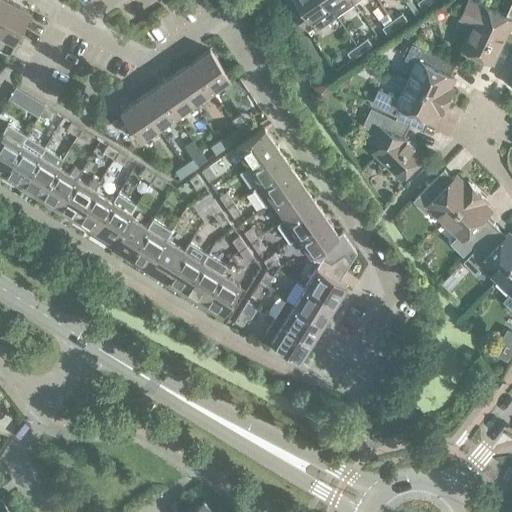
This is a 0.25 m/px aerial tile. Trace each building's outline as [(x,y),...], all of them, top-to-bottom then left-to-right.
[(0,0),(0,16),(8,0),(0,0)] [(0,33),(13,40),(29,10),(10,0),(8,0),(0,16),(0,33)] [(337,14),(327,0),(300,0),(301,1),(292,6),(308,29),(316,23),(319,26),(337,14)] [(327,0),(337,14),(354,1),(353,0),(327,0)] [(504,35),(511,38),(511,0),(506,14),(484,3),(483,4),(474,0),(467,0),(460,15),(474,22),(463,46),(492,60),(504,35)] [(393,19),(397,25),(408,18),(403,12),(393,19)] [(397,25),(393,19),(383,26),(388,32),(397,25)] [(358,44),(362,50),(372,43),(368,37),(358,44)] [(416,62),(408,79),(449,99),(454,87),(449,85),(455,74),(451,72),(456,61),(436,51),(432,52),(412,42),(405,57),(416,62)] [(362,50),(358,44),(348,51),(353,57),(362,50)] [(191,61),(210,89),(229,76),(209,48),(191,61)] [(210,89),(191,61),(173,73),(193,101),(210,89)] [(173,73),(155,85),(175,113),(193,101),(173,73)] [(402,116),(401,118),(410,122),(424,129),(429,118),(433,119),(438,108),(443,110),(449,99),(408,79),(400,96),(389,91),(382,106),(402,116)] [(157,126),(175,113),(155,85),(137,97),(157,126)] [(40,111),(45,104),(17,86),(10,97),(38,114),(40,111)] [(139,138),(157,126),(137,97),(119,110),(139,138)] [(56,110),(54,108),(45,103),(40,111),(51,118),(56,110)] [(404,135),(410,122),(401,118),(400,119),(372,106),(363,123),(376,129),(373,136),(387,143),(378,151),(402,176),(425,153),(408,136),(404,135)] [(66,127),(76,134),(81,126),(70,120),(66,127)] [(236,126),(241,133),(250,127),(245,120),(236,126)] [(0,132),(0,170),(2,172),(21,142),(26,134),(6,122),(0,132)] [(88,141),(92,133),(81,126),(76,134),(88,141)] [(241,133),(236,126),(227,132),(232,139),(241,133)] [(247,164),(276,144),(263,126),(234,145),(247,164)] [(218,138),(223,145),(232,139),(227,132),(218,138)] [(26,134),(21,142),(2,172),(20,183),(44,146),(26,134)] [(223,145),(218,138),(210,144),(215,151),(223,145)] [(102,150),(113,157),(118,149),(107,143),(102,150)] [(276,144),(247,164),(260,182),(288,162),(276,144)] [(62,157),(44,146),(20,183),(39,195),(57,165),(62,157)] [(124,163),(129,156),(118,149),(113,157),(124,163)] [(183,163),(188,171),(198,164),(192,156),(183,163)] [(288,162),(260,182),(252,187),(264,204),(272,199),(272,200),(300,180),(288,162)] [(188,171),(183,163),(174,169),(179,177),(188,171)] [(200,168),(208,179),(215,174),(208,163),(200,168)] [(39,195),(57,206),(76,176),(80,169),(74,165),(69,172),(57,165),(39,195)] [(139,173),(150,180),(155,172),(144,165),(139,173)] [(432,206),(446,219),(478,187),(469,178),(465,182),(456,173),(453,176),(445,167),(414,199),(427,212),(432,206)] [(161,187),(166,179),(155,172),(150,180),(161,187)] [(196,187),(203,182),(196,172),(188,177),(196,187)] [(94,188),(99,180),(92,176),(87,184),(76,176),(57,206),(75,217),(94,188)] [(300,180),(272,200),(284,217),(313,198),(300,180)] [(487,196),(478,187),(446,219),(459,232),(451,241),(464,254),(477,241),(478,242),(496,224),(486,214),(492,208),(483,200),(487,196)] [(112,199),(94,188),(75,217),(94,229),(112,199)] [(226,205),(233,200),(226,189),(218,194),(226,205)] [(136,204),(117,192),(117,191),(112,199),(94,229),(112,240),(128,214),(129,215),(136,204)] [(214,213),(221,208),(214,198),(207,203),(214,213)] [(313,198),(284,217),(276,223),(289,240),(296,235),(325,215),(313,198)] [(233,200),(226,205),(233,216),(240,211),(233,200)] [(221,208),(214,213),(221,224),(228,219),(221,208)] [(110,243),(129,255),(147,226),(129,215),(128,214),(112,240),(110,243)] [(343,252),(349,261),(356,251),(341,230),(337,233),(325,215),(296,235),(309,254),(316,248),(322,256),(330,261),(343,252)] [(171,229),(153,218),(147,226),(129,255),(147,267),(165,237),(166,238),(171,229)] [(506,234),(496,224),(478,242),(480,244),(464,260),(477,273),(485,264),(499,277),(511,263),(511,233),(509,231),(506,234)] [(250,241),(258,236),(250,225),(243,230),(250,241)] [(239,249),(246,244),(238,233),(231,238),(239,249)] [(258,236),(250,241),(258,251),(265,246),(258,236)] [(184,249),(166,238),(165,237),(147,267),(165,278),(184,249)] [(165,278),(184,290),(207,252),(189,241),(184,249),(165,278)] [(246,244),(239,249),(246,260),(253,255),(246,244)] [(262,259),(267,266),(278,258),(273,251),(262,259)] [(207,252),(184,290),(202,301),(220,272),(225,264),(207,252)] [(330,261),(322,256),(304,284),(333,302),(345,283),(338,279),(349,261),(343,252),(330,261)] [(503,299),(511,307),(511,263),(499,277),(511,291),(503,299)] [(258,281),(265,285),(272,274),(265,269),(258,281)] [(239,284),(220,272),(202,301),(221,313),(239,284)] [(285,297),(322,321),(333,302),(304,284),(296,279),(285,297)] [(265,285),(258,281),(251,291),(258,296),(265,285)] [(273,316),(311,339),(322,321),(285,297),(273,316)] [(247,298),(234,318),(242,323),(245,318),(250,317),(255,309),(254,303),(247,298)] [(311,339),(273,316),(265,329),(264,333),(266,338),(299,358),(311,339)] [(511,326),(508,324),(495,348),(509,356),(511,350),(511,326)] [(0,511),(11,511),(0,497),(0,496),(0,511)] [(211,511),(203,499),(185,511),(211,511)]
